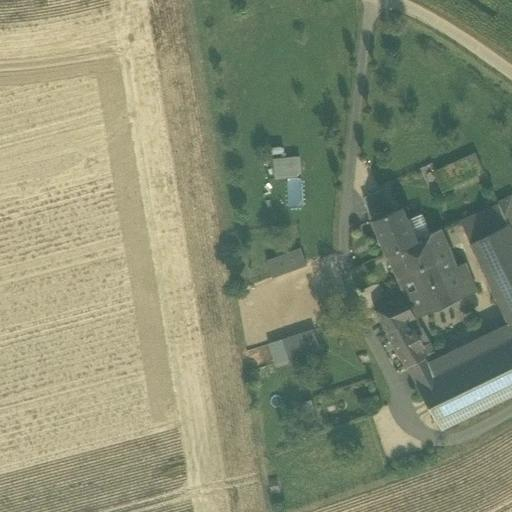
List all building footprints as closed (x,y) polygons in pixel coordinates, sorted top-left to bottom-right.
[(435,173),(443,191),(483,172),(475,154),(435,173)] [(263,161),(265,180),(309,175),(307,157),(263,161)] [(362,197),(372,221),(397,210),(387,185),(362,197)] [(460,221),(471,244),(508,225),(499,205),(460,221)] [(372,221),(387,256),(418,242),(417,241),(403,208),(397,210),(372,221)] [(471,244),(511,330),(511,232),(508,225),(471,244)] [(441,230),(417,241),(418,242),(387,256),(404,296),(414,315),(475,289),(464,263),(456,267),(452,253),(451,253),(441,230)] [(267,262),(273,278),(307,265),(301,249),(267,262)] [(375,309),(408,368),(428,356),(409,322),(416,318),(414,315),(404,296),(375,309)] [(282,341),(289,360),(319,349),(313,330),(282,341)] [(511,396),(511,337),(417,384),(443,430),(511,396)]
